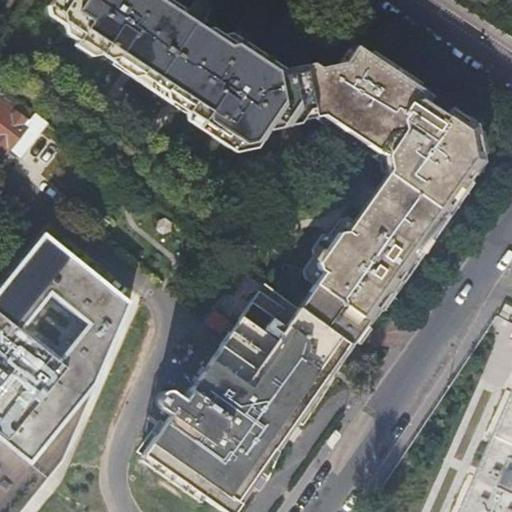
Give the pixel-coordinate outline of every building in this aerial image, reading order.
[(51,0),(52,0),(49,5),(69,19),(65,24),(80,34),(77,40),(100,55),(107,44),(223,122),(218,129),(238,142),(263,137),(266,132),(265,127),(323,115),(384,157),(381,161),(381,171),(390,177),(380,191),(378,189),(363,210),(366,212),(357,225),(348,218),(339,220),(329,235),(321,237),(311,250),(312,259),(302,272),(303,281),(312,288),(297,309),(350,348),(396,283),(388,277),(394,269),(398,269),(402,268),(417,246),(420,248),(433,229),(430,227),(464,180),(466,181),(481,160),(475,125),(450,108),(445,115),(426,102),(431,96),(356,44),(345,61),(277,75),(257,62),(259,59),(236,44),(233,48),(217,38),(214,43),(167,12),(170,6),(160,0),(51,0)] [(0,146),(8,153),(11,149),(22,157),(46,125),(0,89),(0,146)] [(86,214),(106,230),(112,222),(91,206),(86,214)] [(0,511),(10,511),(79,423),(124,302),(35,235),(0,280),(0,511)] [(297,309),(263,284),(180,401),(170,394),(164,391),(159,392),(156,395),(154,397),(153,400),(154,403),(156,406),(169,416),(141,456),(220,511),(221,511),(227,504),(235,510),(350,348),(297,309)] [(511,511),(511,429),(475,511),(511,511)]
